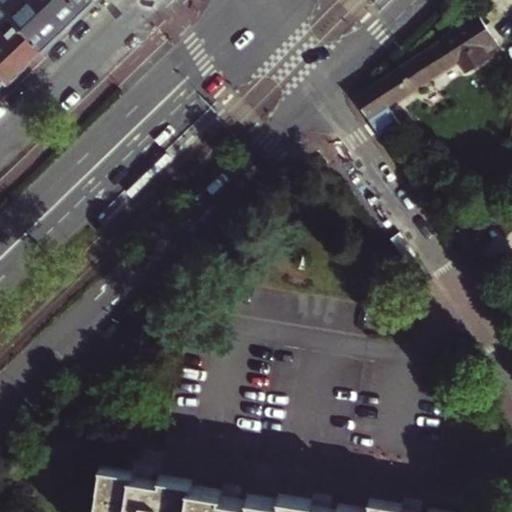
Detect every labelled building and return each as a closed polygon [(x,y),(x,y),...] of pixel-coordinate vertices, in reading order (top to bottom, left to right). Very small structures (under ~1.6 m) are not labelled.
[(1,0),(5,4),(14,13),(45,46),(91,0),(1,0)] [(5,4),(0,8),(0,26),(14,13),(5,4)] [(0,72),(8,81),(45,46),(14,13),(0,26),(0,72)] [(354,95),(369,118),(455,60),(464,73),(485,60),(482,56),(496,46),(475,14),(441,37),(443,38),(354,95)] [(0,89),(8,81),(0,72),(0,89)] [(462,224),(449,233),(466,258),(479,250),(462,224)] [(456,511),(435,509),(434,511),(425,511),(406,509),(407,504),(377,499),(375,508),(347,504),(347,508),(318,504),(318,498),(288,494),(287,498),(258,495),(257,499),(227,495),(228,488),(198,484),(199,477),(168,474),(167,479),(139,474),(140,468),(109,464),(102,511),(456,511)]
